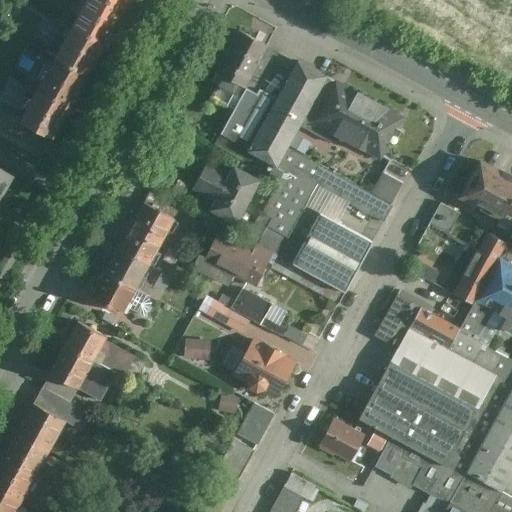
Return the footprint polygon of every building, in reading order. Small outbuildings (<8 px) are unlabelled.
[(134,0),(89,0),(80,17),(117,37),(137,1),(134,0)] [(80,17),(60,53),(97,73),(117,37),(80,17)] [(269,43),(240,28),(212,79),(234,90),(239,80),(247,85),(269,43)] [(281,50),(269,43),(247,85),(218,141),(276,169),(279,163),(289,144),(300,125),(328,73),(299,58),(279,95),(263,86),(281,50)] [(60,53),(40,89),(77,109),(97,73),(60,53)] [(407,114),(328,73),(300,125),(336,143),(339,135),(383,156),(407,114)] [(40,89),(19,124),(56,145),(77,109),(40,89)] [(393,200),(375,192),(289,144),(279,163),(350,202),(382,220),(393,200)] [(511,172),(483,157),(463,195),(511,221),(511,172)] [(239,221),(262,177),(235,162),(230,171),(209,161),(194,188),(214,199),(210,207),(239,221)] [(345,289),(372,239),(339,221),(350,202),(279,163),(276,169),(284,174),(262,211),(274,217),(263,235),(258,243),(345,289)] [(0,210),(18,177),(0,167),(0,210)] [(393,200),(403,182),(385,173),(375,192),(393,200)] [(174,216),(142,199),(118,243),(149,260),(174,216)] [(439,252),(460,213),(442,203),(421,242),(439,252)] [(263,235),(274,217),(262,211),(252,230),(263,235)] [(270,258),(219,231),(205,257),(256,284),(270,258)] [(483,289),(503,257),(510,243),(491,232),(463,279),(483,289)] [(136,286),(149,260),(118,243),(104,269),(136,286)] [(503,326),(511,330),(511,262),(503,257),(483,289),(461,326),(449,347),(500,374),(511,380),(511,355),(479,338),(497,310),(509,317),(503,326)] [(147,292),(136,286),(104,269),(91,292),(126,308),(128,305),(146,314),(152,302),(147,292)] [(274,303),(245,287),(233,308),(262,324),(274,303)] [(411,327),(424,306),(399,294),(388,313),(411,327)] [(461,326),(424,306),(411,327),(449,347),(461,326)] [(400,347),(411,327),(388,313),(376,335),(400,347)] [(107,335),(75,321),(63,343),(116,370),(126,375),(137,355),(105,339),(107,335)] [(379,381),(468,429),(500,374),(449,347),(411,327),(400,347),(379,381)] [(298,360),(254,337),(234,374),(278,397),(298,360)] [(189,357),(214,358),(216,340),(190,338),(189,357)] [(100,399),(116,370),(63,343),(48,370),(51,372),(79,388),(100,399)] [(79,388),(51,372),(43,386),(72,402),(79,388)] [(360,419),(395,435),(449,464),(468,429),(379,381),(360,419)] [(72,402),(43,386),(35,401),(66,419),(83,428),(91,412),(72,402)] [(503,489),(511,472),(511,391),(469,473),(503,489)] [(66,419),(35,401),(32,400),(20,423),(54,441),(66,419)] [(259,442),(275,414),(255,403),(240,432),(259,442)] [(366,435),(335,418),(320,446),(350,462),(366,435)] [(34,475),(54,441),(20,423),(0,457),(34,475)] [(417,511),(446,511),(469,473),(449,464),(395,435),(377,468),(428,493),(417,511)] [(236,484),(255,449),(235,439),(217,473),(236,484)] [(0,488),(21,500),(34,475),(0,457),(0,488)] [(295,511),(311,483),(293,473),(271,511),(295,511)] [(511,511),(511,493),(503,489),(469,473),(446,511),(511,511)] [(221,511),(232,493),(212,483),(196,511),(221,511)] [(0,511),(14,511),(21,500),(0,488),(0,511)]
